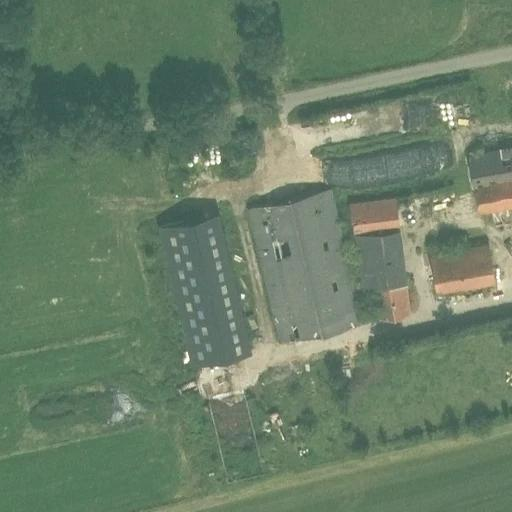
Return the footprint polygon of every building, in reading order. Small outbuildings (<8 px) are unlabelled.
[(478,212),(511,206),(511,147),(468,155),(478,212)] [(249,209),(281,342),(361,323),(328,189),(249,209)] [(354,233),(399,227),(395,197),(349,203),(354,233)] [(253,350),(222,209),(159,223),(189,364),(253,350)] [(488,242),(429,253),(436,292),(495,282),(488,242)] [(405,280),(372,285),(378,317),(410,312),(405,280)]
